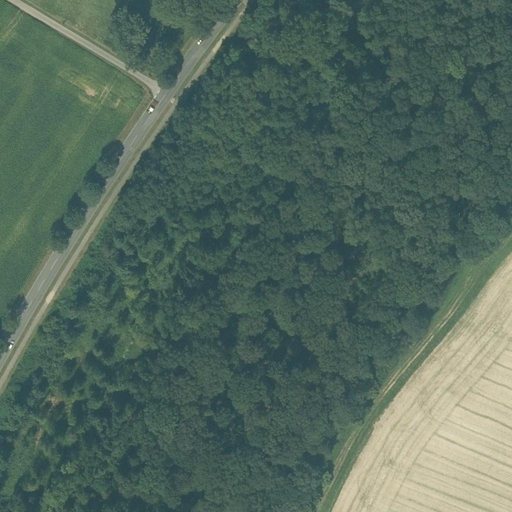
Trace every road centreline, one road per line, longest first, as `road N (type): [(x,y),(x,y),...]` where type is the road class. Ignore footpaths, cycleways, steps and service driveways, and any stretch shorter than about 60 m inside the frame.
road 1 (secondary): [(0,355),(166,90)]
road 2 (residential): [(17,0),(166,90)]
